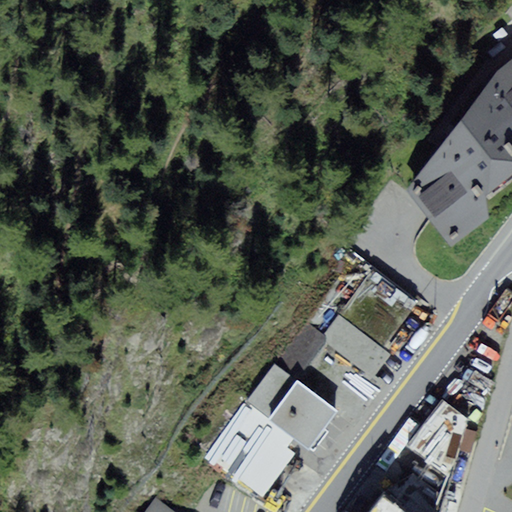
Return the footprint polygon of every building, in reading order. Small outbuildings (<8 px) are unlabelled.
[(414,200),(448,241),(489,210),(478,195),(511,167),(511,66),(499,77),(494,83),(446,144),(419,178),(428,190),(414,200)] [(388,355),(340,318),(321,342),(370,379),(388,355)] [(276,367),(207,455),(263,498),(332,410),(276,367)] [(441,511),(447,488),(453,480),(460,452),(472,455),(477,433),(466,430),(469,418),(441,399),(407,449),(423,460),(399,495),(397,503),(379,491),(364,511),(441,511)] [(170,511),(156,501),(147,511),(170,511)]
